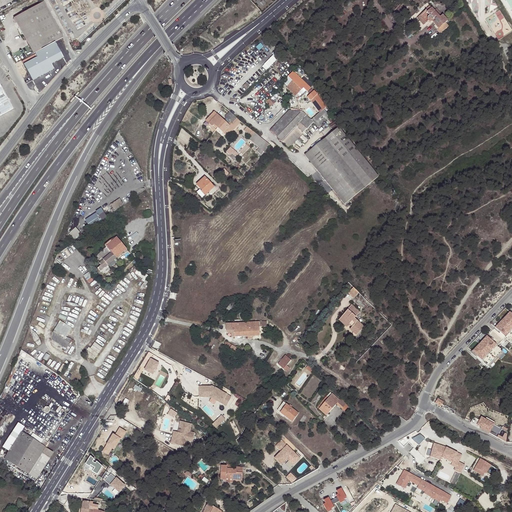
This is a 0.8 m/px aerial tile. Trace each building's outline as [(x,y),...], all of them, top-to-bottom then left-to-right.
[(344,0),(336,8),(339,12),(341,14),(344,10),(345,11),(352,5),(346,0),(344,0)] [(54,42),(63,38),(43,2),(14,18),(33,54),(34,53),(54,42)] [(432,22),(433,23),(435,22),(443,16),(437,8),(434,11),(432,8),(427,13),(425,11),(417,18),(423,25),(428,21),(429,22),(430,22),(431,22),(432,22)] [(435,22),(433,23),(435,25),(434,26),(441,33),(448,27),(445,23),(448,21),(443,16),(435,22)] [(54,42),(34,53),(36,58),(23,65),(29,76),(48,66),(49,64),(50,61),(49,60),(50,59),(53,63),(62,58),(54,42)] [(272,42),(268,46),(274,52),(278,48),(272,42)] [(283,53),(278,48),(274,52),(279,57),(283,53)] [(264,65),(268,70),(280,60),(276,55),(264,65)] [(51,67),(49,64),(48,66),(29,76),(30,78),(51,67)] [(293,72),(288,77),(292,82),(287,87),(295,96),(303,88),(307,92),(310,89),(301,80),(293,72)] [(0,116),(12,110),(0,86),(0,116)] [(283,116),(270,130),(287,147),(290,147),(313,122),(318,127),(328,116),(323,110),(326,108),(317,96),(315,92),(308,98),(311,101),(319,112),(311,120),(303,113),(303,112),(302,112),(301,111),(289,110),(283,116)] [(206,121),(209,124),(217,114),(214,112),(206,121)] [(240,122),(229,112),(225,116),(227,118),(230,122),(236,127),(240,122)] [(228,124),(224,121),(217,114),(209,124),(216,130),(218,128),(226,135),(232,128),(228,124)] [(332,121),(330,123),(335,130),(338,128),(332,121)] [(236,127),(230,122),(228,124),(232,128),(226,135),(227,137),(236,127)] [(338,128),(335,130),(323,140),(304,155),(313,165),(328,184),(344,204),(357,194),(378,177),(368,164),(355,148),(338,128)] [(264,152),(269,145),(255,133),(249,140),(257,146),(264,152)] [(219,174),(223,178),(229,173),(224,169),(219,174)] [(202,190),(201,191),(205,195),(205,194),(213,187),(204,178),(197,185),(202,190)] [(121,199),(112,205),(116,211),(125,204),(121,199)] [(101,216),(103,219),(106,218),(111,214),(109,211),(101,216)] [(79,227),(72,234),(78,241),(85,234),(79,227)] [(100,271),(106,266),(126,249),(117,237),(116,239),(114,238),(105,246),(106,247),(96,256),(101,262),(99,263),(101,265),(97,269),(100,272),(100,271)] [(358,292),(353,288),(348,293),(353,298),(358,292)] [(226,309),(231,303),(229,301),(223,307),(226,309)] [(237,307),(231,303),(226,309),(231,314),(237,307)] [(341,317),(349,324),(350,323),(352,326),(350,329),(356,335),(364,327),(354,318),(360,312),(352,305),(341,317)] [(511,314),(510,312),(495,328),(511,342),(511,340),(511,314)] [(347,326),(349,324),(341,317),(339,319),(347,326)] [(266,326),(266,321),(258,322),(245,323),(245,321),(244,321),(244,323),(226,324),(226,333),(231,333),(231,337),(259,335),(258,327),(266,326)] [(487,336),(472,352),(487,366),(502,351),(487,336)] [(223,345),(229,349),(232,344),(226,340),(223,345)] [(102,348),(94,343),(86,355),(94,361),(102,348)] [(229,349),(235,352),(238,348),(232,344),(229,349)] [(45,352),(40,349),(35,358),(40,361),(45,352)] [(502,351),(487,366),(489,368),(504,352),(502,351)] [(291,360),(285,355),(278,364),(283,369),(291,360)] [(159,364),(151,359),(145,370),(153,375),(159,364)] [(213,387),(199,387),(199,397),(210,397),(222,404),(223,402),(227,404),(231,397),(213,387)] [(326,400),(323,404),(318,409),(326,416),(336,404),(342,409),(347,404),(341,399),(340,400),(332,393),(326,400)] [(437,397),(435,402),(440,405),(443,400),(437,397)] [(299,413),(284,402),(277,410),(293,422),(299,413)] [(224,418),(221,416),(213,425),(215,427),(224,418)] [(494,425),(482,418),(478,425),(490,432),(494,425)] [(191,424),(180,421),(177,432),(176,431),(176,432),(174,440),(184,443),(185,440),(192,441),(194,433),(189,431),(191,424)] [(53,452),(10,425),(0,441),(0,456),(36,479),(53,452)] [(113,434),(102,451),(107,454),(112,448),(113,449),(120,439),(121,439),(126,432),(119,428),(115,435),(113,434)] [(176,432),(176,431),(173,431),(171,442),(184,446),(184,443),(174,440),(176,432)] [(301,459),(283,441),(277,447),(282,452),(275,459),(282,465),(288,459),(294,466),(301,459)] [(446,448),(434,444),(430,457),(440,460),(442,458),(452,462),(457,465),(458,462),(462,455),(446,448)] [(102,467),(88,458),(85,464),(89,467),(90,465),(94,468),(92,472),(97,475),(102,467)] [(491,464),(480,458),(473,470),(481,474),(480,475),(482,476),(483,474),(483,473),(482,472),(482,471),(486,473),(491,464)] [(464,465),(458,462),(457,465),(452,462),(451,465),(456,467),(454,470),(460,473),(464,465)] [(226,468),(227,466),(227,465),(220,465),(220,479),(227,479),(227,478),(243,478),(244,467),(236,466),(236,468),(226,468)] [(411,475),(403,470),(395,485),(403,489),(408,481),(411,475)] [(421,480),(411,475),(408,481),(418,486),(421,480)] [(124,485),(116,478),(110,485),(119,492),(124,485)] [(44,483),(37,479),(31,488),(38,493),(44,483)] [(451,496),(421,480),(418,486),(416,488),(424,492),(423,493),(439,502),(440,499),(447,503),(451,496)] [(325,503),(323,504),(326,511),(333,508),(332,505),(339,502),(346,499),(341,489),(336,491),(338,494),(336,495),(337,498),(330,501),(328,498),(323,500),(325,503)] [(101,511),(97,511),(98,505),(92,505),(89,504),(90,502),(82,501),(80,511),(101,511)]
